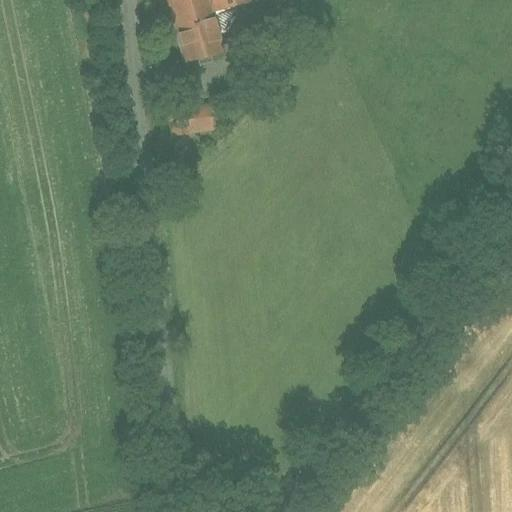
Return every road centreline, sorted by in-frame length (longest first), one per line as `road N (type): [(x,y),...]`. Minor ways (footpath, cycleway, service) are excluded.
road 1 (residential): [(176,511),(127,0)]
road 2 (unclassified): [(278,511),(511,217)]
